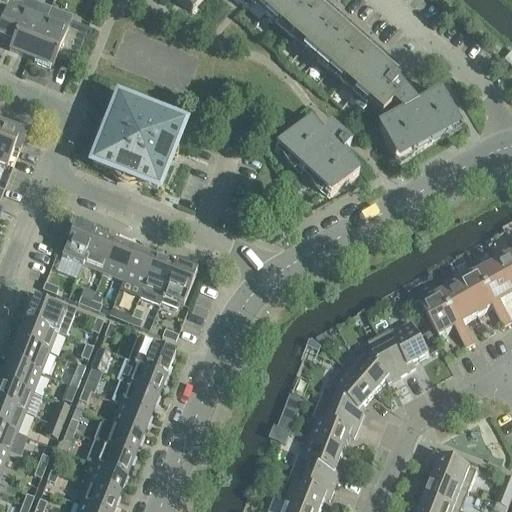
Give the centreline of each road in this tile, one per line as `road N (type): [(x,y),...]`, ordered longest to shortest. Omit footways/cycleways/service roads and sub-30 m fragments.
road 1 (tertiary): [(273,274),(511,146)]
road 2 (tertiary): [(161,511),(235,317),(273,274)]
road 3 (residential): [(375,511),(414,424),(497,374)]
road 4 (residential): [(511,136),(488,91),(383,0)]
road 5 (residential): [(199,237),(67,183),(55,166)]
road 6 (residential): [(0,289),(55,166)]
road 7 (residential): [(55,166),(61,113),(0,84)]
